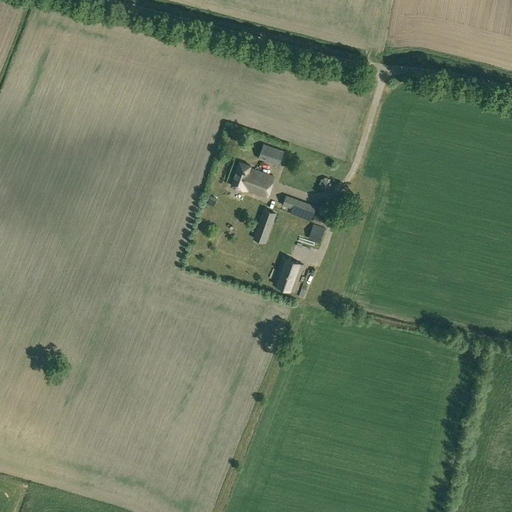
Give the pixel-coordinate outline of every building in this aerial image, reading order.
[(258,158),(279,166),(284,151),(263,143),(258,158)] [(243,188),(266,197),(274,177),(250,167),(251,166),(240,162),(231,185),(243,190),(243,188)] [(290,214),(311,221),(313,215),(316,205),(286,195),(282,205),(292,208),(290,214)] [(326,212),(328,209),(326,206),(323,205),(320,206),(319,209),(320,212),(323,213),(326,212)] [(253,238),(266,243),(276,213),(263,208),(253,238)] [(312,221),(324,225),(326,218),(315,214),(312,221)] [(308,238),(319,242),(325,227),(314,223),(308,238)] [(272,284),(294,292),(304,264),(282,256),(272,284)]
